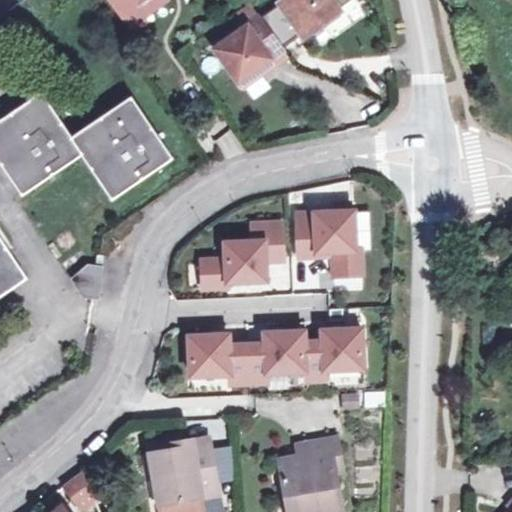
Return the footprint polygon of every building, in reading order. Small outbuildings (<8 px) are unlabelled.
[(174,2),(171,0),(105,0),(129,34),(174,2)] [(334,0),(285,0),(263,16),(284,47),(297,38),(295,34),(303,28),(305,32),(339,8),(334,0)] [(339,8),(305,32),(308,36),(341,12),(339,8)] [(284,47),(263,16),(220,47),(241,78),(242,77),(271,57),(284,47)] [(295,34),(297,38),(305,32),(303,28),(295,34)] [(206,39),(195,47),(208,64),(219,56),(206,39)] [(271,57),(242,77),(246,83),(275,62),(271,57)] [(73,136),(42,91),(0,120),(0,158),(21,190),(24,192),(64,165),(58,156),(77,144),(82,153),(109,190),(127,177),(133,184),(156,168),(150,160),(170,147),(133,94),(73,136)] [(64,165),(82,153),(77,144),(58,156),(64,165)] [(156,168),(175,155),(170,147),(150,160),(156,168)] [(109,190),(114,197),(133,184),(127,177),(109,190)] [(299,213),(301,257),(320,256),(320,252),(335,251),(336,276),(364,275),(362,211),(299,213)] [(204,260),(205,288),(231,287),(231,282),(269,280),(268,258),(286,258),(285,223),(254,224),(255,241),(227,243),(228,259),(204,260)] [(0,293),(28,274),(0,233),(0,293)] [(99,299),(103,268),(79,265),(75,295),(99,299)] [(333,277),(333,289),(361,288),(361,276),(333,277)] [(231,335),(192,336),(194,377),(233,375),(233,385),(271,383),(271,373),(309,372),(309,381),(328,381),(328,370),(366,369),(364,329),(325,331),(326,341),(307,342),(307,332),(267,333),(268,344),(232,346),(231,335)] [(364,406),(383,405),(383,391),(364,391),(364,406)] [(361,396),(348,397),(347,406),(360,407),(361,396)] [(178,451),(153,454),(157,478),(166,477),(169,501),(160,503),(161,511),(202,511),(200,497),(218,494),(210,439),(177,444),(178,451)] [(339,440),(308,446),(310,457),(283,462),(289,498),(297,497),(299,511),(343,511),(337,472),(345,471),(339,440)] [(82,511),(94,503),(82,474),(63,489),(80,511),(82,511)] [(166,477),(157,478),(160,503),(169,501),(166,477)] [(289,498),(291,511),(299,511),(297,497),(289,498)]
